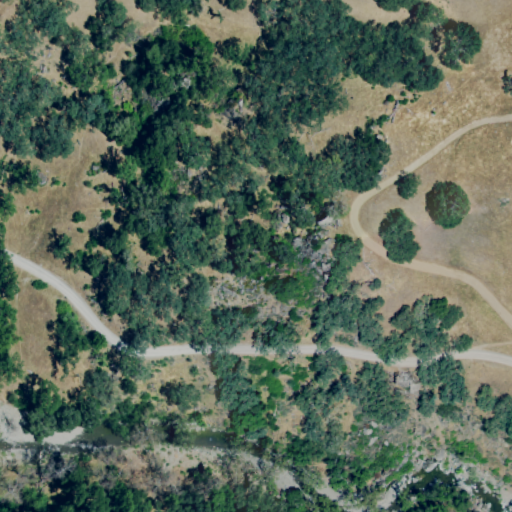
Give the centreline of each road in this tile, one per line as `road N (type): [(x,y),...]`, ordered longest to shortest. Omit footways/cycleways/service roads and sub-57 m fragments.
road 1 (track): [(511,364),(141,353),(0,252)]
road 2 (track): [(511,314),(461,271),(376,248),(357,232),(354,207),(461,132),(511,116)]
